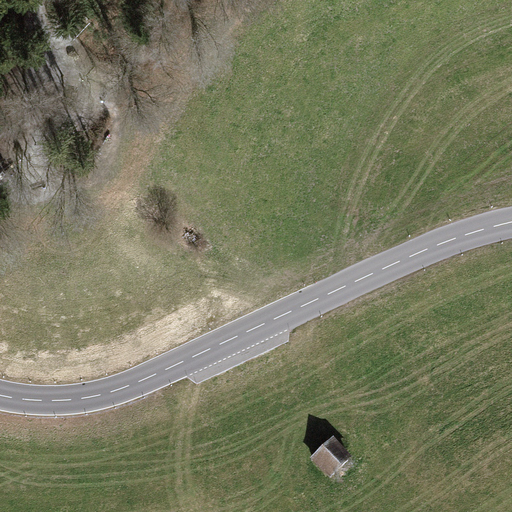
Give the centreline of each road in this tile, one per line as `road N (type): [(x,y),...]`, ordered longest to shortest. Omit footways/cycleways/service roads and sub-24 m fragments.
road 1 (tertiary): [(511,222),(433,247),(134,384),(81,399),(0,395)]
road 2 (track): [(64,120),(43,94),(31,0)]
